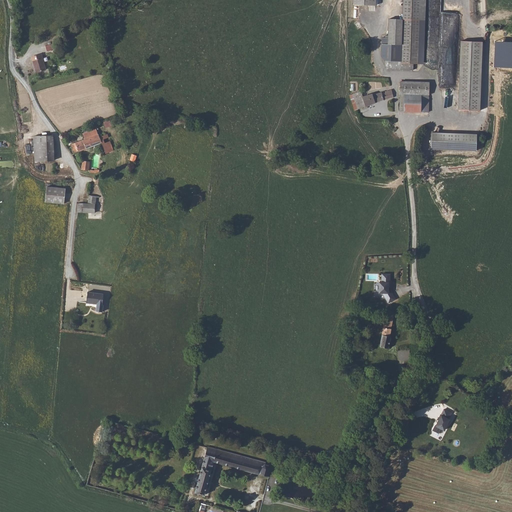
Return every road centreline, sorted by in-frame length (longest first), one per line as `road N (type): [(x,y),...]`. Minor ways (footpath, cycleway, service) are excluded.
road 1 (unclassified): [(353,511),(430,348),(433,328),(415,294),(409,197),(382,173),(271,154),(212,132),(132,119),(121,125)]
road 2 (unclassified): [(7,0),(14,71),(62,142),(77,180),(67,277)]
